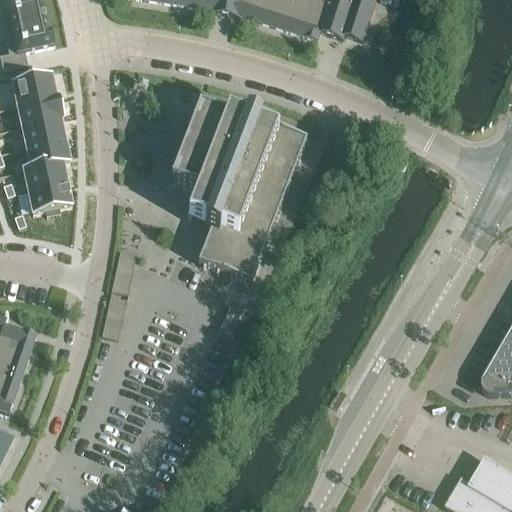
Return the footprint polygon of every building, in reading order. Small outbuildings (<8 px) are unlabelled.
[(239,20),(317,45),(320,36),(342,44),(344,40),(362,46),(375,5),(360,0),(126,0),(126,1),(211,15),(211,17),(239,21),(239,20)] [(380,0),(379,4),(398,10),(400,0),(380,0)] [(27,6),(0,12),(0,16),(5,41),(48,31),(47,26),(48,24),(47,17),(45,16),(42,2),(27,5),(27,6)] [(9,60),(0,61),(3,76),(28,71),(25,58),(54,51),(51,36),(49,36),(48,31),(5,41),(9,60)] [(52,81),(12,89),(17,112),(59,103),(58,102),(56,102),(52,81)] [(59,103),(17,112),(22,133),(63,124),(59,103)] [(215,118),(214,120),(203,116),(204,114),(202,113),(201,115),(199,115),(171,188),(173,189),(172,191),(174,192),(175,189),(186,194),(185,196),(186,197),(187,194),(198,198),(188,223),(206,230),(205,234),(210,237),(198,268),(204,270),(203,272),(204,273),(205,271),(217,275),(216,277),(218,278),(219,276),(231,280),(230,283),(231,283),(232,281),(244,285),(243,288),(245,289),(246,286),(251,288),(306,144),(301,142),(302,140),(300,139),(299,142),(288,137),(289,135),(287,134),(286,136),(274,132),(275,129),(273,129),(272,131),(261,127),(262,124),(260,124),(259,126),(253,124),(253,125),(247,123),(246,127),(228,120),(226,125),(215,121),(216,118),(215,118)] [(63,124),(22,133),(26,154),(65,145),(61,126),(63,125),(63,124)] [(30,174),(23,175),(24,176),(70,167),(65,145),(26,154),(30,174)] [(70,167),(24,176),(28,198),(67,189),(63,169),(70,168),(70,167)] [(11,189),(3,192),(7,203),(15,200),(11,189)] [(67,189),(28,198),(33,220),(46,217),(47,222),(60,219),(59,214),(72,211),(67,189)] [(22,220),(14,223),(19,235),(26,231),(22,220)] [(219,324),(235,330),(245,303),(229,297),(219,324)] [(0,418),(9,422),(36,342),(23,337),(22,338),(6,332),(8,326),(0,322),(0,418)] [(511,331),(481,384),(481,385),(481,387),(480,388),(480,389),(480,391),(480,392),(481,393),(481,394),(482,395),(483,397),(484,397),(486,399),(488,400),(490,400),(491,400),(511,399),(511,331)] [(511,441),(511,413),(472,418),(511,441)] [(0,434),(0,469),(15,440),(0,434)] [(472,472),(447,456),(424,494),(450,510),(472,472)] [(476,511),(493,484),(472,472),(450,510),(453,511),(476,511)] [(504,511),(511,499),(511,495),(493,484),(476,511),(504,511)] [(413,511),(448,511),(450,510),(424,494),(413,511)]
